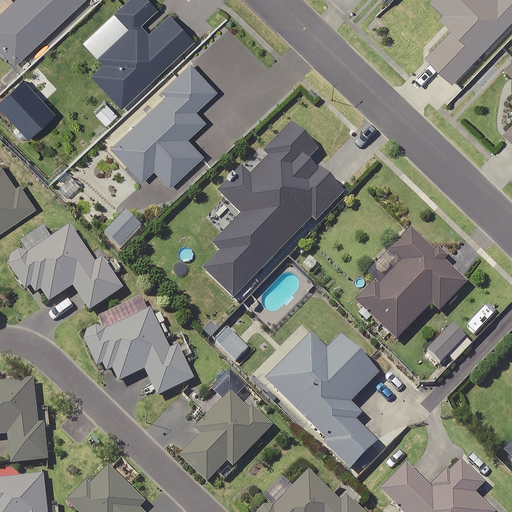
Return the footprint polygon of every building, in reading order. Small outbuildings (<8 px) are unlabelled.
[(15,0),(0,14),(0,50),(13,64),(81,0),(15,0)] [(147,0),(131,0),(116,15),(131,30),(99,60),(105,66),(92,77),(120,107),(192,41),(169,16),(147,36),(138,26),(156,9),(147,0)] [(511,0),(439,0),(435,5),(444,14),(439,19),(453,32),(428,58),(455,84),(511,25),(511,0)] [(511,51),(508,56),(511,59),(511,65),(507,71),(511,76),(511,121),(501,133),(511,143),(511,51)] [(0,232),(31,211),(2,169),(0,170),(0,232)] [(105,258),(93,265),(71,228),(50,241),(43,231),(22,244),(25,250),(7,261),(26,294),(34,290),(39,299),(44,296),(50,307),(76,291),(91,316),(127,294),(105,258)] [(372,320),(403,349),(465,284),(412,233),(392,254),(356,291),(361,296),(354,303),(362,310),(357,316),(367,325),(372,320)] [(195,381),(176,342),(167,346),(144,300),(100,322),(102,327),(81,338),(98,373),(104,370),(107,376),(115,372),(125,391),(146,380),(156,401),(195,381)] [(248,352),(225,327),(213,338),(236,363),(248,352)] [(466,341),(454,327),(428,351),(439,364),(466,341)] [(327,355),(312,340),(268,385),(329,444),(325,447),(354,475),(379,449),(354,424),(361,417),(350,406),(378,378),(341,341),(327,355)] [(276,423),(225,375),(195,408),(208,420),(196,432),(202,438),(181,460),(207,484),(228,462),(234,468),(276,423)] [(12,465),(47,463),(44,384),(0,386),(0,440),(10,440),(12,465)] [(483,487),(459,464),(430,493),(407,469),(382,494),(400,511),(488,511),(473,496),(483,487)] [(338,503),(301,465),(269,496),(276,504),(267,511),(360,511),(345,496),(338,503)] [(144,505),(108,469),(71,506),(76,511),(139,511),(144,505)] [(0,481),(0,511),(51,511),(49,478),(0,481)]
